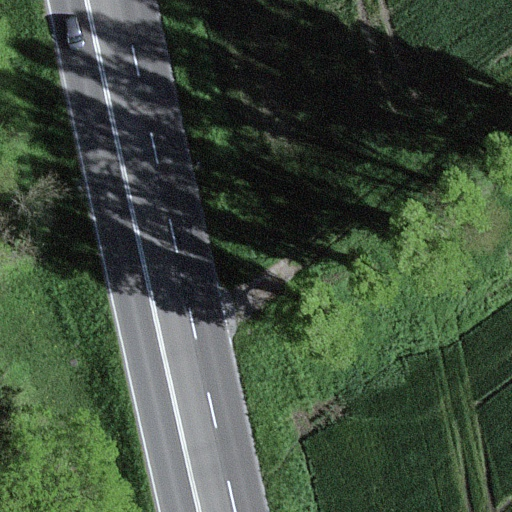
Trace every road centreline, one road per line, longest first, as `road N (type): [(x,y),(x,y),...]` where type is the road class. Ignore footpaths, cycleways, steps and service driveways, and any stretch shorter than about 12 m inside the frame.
road 1 (primary): [(88,0),(201,511)]
road 2 (track): [(511,81),(163,350)]
